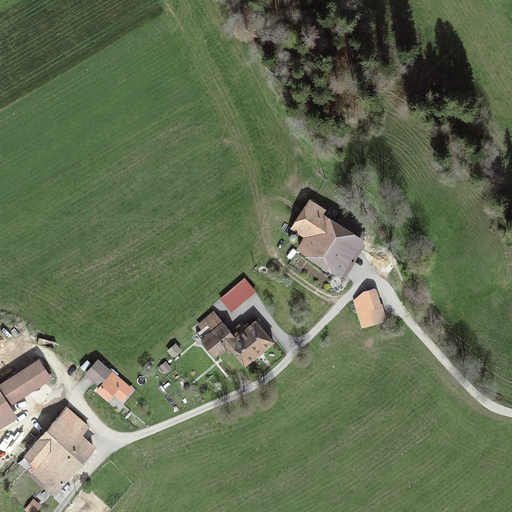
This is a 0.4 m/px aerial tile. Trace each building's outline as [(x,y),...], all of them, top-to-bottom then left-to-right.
[(307,240),(299,254),(340,280),(366,237),(312,204),(295,232),(307,240)] [(234,287),(245,300),(258,289),(247,276),(234,287)] [(359,312),(366,321),(384,316),(374,290),(356,299),(359,312)] [(222,318),(201,339),(219,357),(233,343),(240,336),(222,318)] [(233,343),(253,365),(279,341),(259,319),(240,336),(233,343)] [(178,346),(171,351),(174,357),(182,352),(178,346)] [(6,384),(18,404),(56,380),(44,360),(6,384)] [(102,361),(89,377),(104,388),(101,392),(113,401),(117,396),(129,405),(141,390),(102,361)] [(0,388),(0,432),(20,420),(1,388),(0,388)] [(71,409),(27,462),(42,474),(49,465),(69,480),(96,447),(86,438),(95,428),(71,409)]
